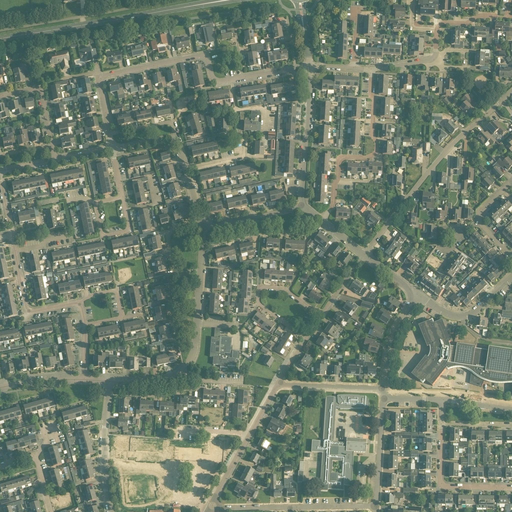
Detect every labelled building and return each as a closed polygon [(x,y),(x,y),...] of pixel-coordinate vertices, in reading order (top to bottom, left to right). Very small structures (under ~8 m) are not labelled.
[(421,16),(428,16),(429,6),(429,1),(419,0),(418,11),(421,11),(421,16)] [(448,2),(446,2),(445,0),(438,0),(439,2),(438,7),(442,7),(442,11),(448,12),(448,2)] [(454,12),(454,7),(458,8),(458,5),(458,0),(451,0),(452,2),(448,2),(448,12),(454,12)] [(468,0),(458,0),(458,5),(461,5),(461,8),(468,9),(468,0)] [(479,4),(478,0),(468,0),(468,9),(475,9),(476,4),(479,4)] [(435,17),(435,12),(438,12),(438,7),(439,2),(434,1),(434,6),(429,6),(428,16),(435,17)] [(402,6),(396,6),(393,6),(393,13),(396,13),(395,19),(402,20),(402,15),(405,15),(405,10),(402,10),(402,6)] [(390,27),(394,28),(393,31),(404,31),(404,25),(398,25),(398,21),(390,21),(390,27)] [(281,25),(274,26),(273,23),(261,25),(262,28),(272,27),(273,33),(282,31),(281,27),(282,27),(282,25),(281,25)] [(201,42),(205,41),(208,40),(209,43),(214,42),(211,30),(214,30),(212,24),(205,25),(206,29),(203,29),(203,30),(199,31),(199,34),(196,34),(197,40),(200,39),(201,42)] [(492,27),(492,35),(492,39),(498,40),(498,33),(502,33),(502,25),(496,24),(495,28),(492,27)] [(502,33),(506,33),(506,38),(511,37),(511,28),(509,28),(509,25),(502,25),(502,33)] [(226,27),(227,30),(221,31),(222,40),(232,38),(231,34),(234,34),(232,26),(226,27)] [(243,40),(244,40),(254,38),(253,32),(252,32),(251,29),(245,30),(245,33),(243,33),(244,37),(243,37),(243,40)] [(460,39),(460,36),(464,37),(464,29),(455,29),(455,32),(452,32),(451,39),(460,39)] [(477,44),(477,41),(482,42),(482,39),(482,30),(475,29),(472,29),(472,30),(471,43),(477,44)] [(482,39),(486,39),(486,44),(491,44),(492,39),(492,35),(489,35),(489,30),(482,30),(482,39)] [(283,31),(282,31),(273,33),(274,39),(264,41),(264,44),(266,44),(272,43),(275,42),(276,42),(276,39),(283,38),(282,34),(283,33),(283,31)] [(152,51),(158,50),(159,53),(166,52),(165,48),(165,45),(167,45),(165,35),(160,36),(162,45),(156,46),(155,41),(150,42),(152,51)] [(410,40),(411,40),(410,42),(415,43),(415,47),(423,47),(423,41),(420,40),(421,37),(411,36),(410,40)] [(189,47),(188,38),(175,41),(177,49),(189,47)] [(244,40),(245,43),(244,44),(244,46),(245,46),(250,45),(251,50),(263,47),(262,44),(256,45),(255,44),(254,38),(244,40)] [(460,42),(460,39),(451,39),(451,45),(460,46),(459,49),(463,49),(463,42),(460,42)] [(142,45),(130,48),(130,46),(126,47),(128,53),(131,52),(132,57),(136,56),(137,58),(141,57),(140,55),(144,55),(143,52),(147,51),(145,43),(141,44),(142,45)] [(247,61),(248,61),(257,60),(256,53),(257,52),(264,51),(263,47),(251,50),(252,54),(246,55),(247,61)] [(419,57),(419,53),(423,54),(423,47),(415,47),(414,50),(410,50),(410,52),(409,56),(419,57)] [(93,62),(93,61),(97,60),(95,50),(91,51),(91,48),(79,51),(80,55),(85,54),(85,55),(87,54),(88,58),(85,58),(86,63),(91,62),(90,60),(92,60),(93,62)] [(485,61),(485,58),(489,58),(490,51),(481,50),(480,54),(476,54),(476,60),(485,61)] [(67,52),(49,55),(51,65),(61,63),(62,70),(69,68),(67,61),(69,61),(67,52)] [(120,52),(106,55),(108,62),(115,61),(115,62),(122,61),(120,52)] [(487,64),(484,64),(485,61),(476,60),(475,67),(480,67),(479,70),(488,71),(489,65),(487,65),(487,64)] [(19,65),(20,70),(13,71),(16,83),(25,81),(24,76),(28,75),(25,64),(19,65)] [(511,68),(507,69),(500,69),(499,77),(510,78),(511,79),(511,68)] [(175,71),(166,73),(168,83),(174,82),(175,87),(182,86),(180,78),(177,79),(175,71)] [(164,78),(161,78),(160,74),(153,75),(155,85),(158,85),(159,89),(166,88),(164,78)] [(138,77),(138,78),(140,87),(144,86),(145,92),(150,91),(151,93),(152,93),(150,81),(147,81),(146,77),(142,78),(142,76),(138,77)] [(407,90),(407,86),(411,86),(412,77),(404,77),(404,81),(401,81),(400,90),(407,90)] [(76,79),(77,85),(78,89),(82,88),(82,89),(90,87),(89,80),(84,81),(83,78),(76,79)] [(429,83),(425,83),(426,78),(418,78),(417,86),(422,87),(422,91),(428,92),(429,83)] [(136,85),(132,86),(131,80),(124,81),(125,89),(130,88),(131,94),(138,92),(136,85)] [(443,82),(439,82),(439,80),(432,80),(431,89),(436,89),(436,94),(442,95),(443,82)] [(50,87),(52,94),(61,93),(60,86),(67,85),(66,81),(53,84),(54,87),(50,87)] [(450,91),(454,91),(454,81),(446,81),(446,89),(443,89),(442,96),(450,97),(450,91)] [(121,83),(117,83),(109,84),(110,89),(110,92),(116,90),(118,100),(124,98),(121,83)] [(76,96),(77,100),(87,98),(86,94),(91,93),(90,87),(82,89),(82,92),(77,93),(78,96),(76,96)] [(228,91),(223,92),(224,100),(230,100),(229,99),(232,98),(232,94),(229,95),(228,91)] [(62,99),(61,93),(52,94),(53,101),(56,101),(57,104),(58,103),(65,102),(64,99),(62,99)] [(462,99),(466,102),(462,106),(464,108),(462,111),(465,114),(468,112),(470,114),(476,109),(471,104),(474,101),(467,94),(462,99)] [(442,101),(447,106),(450,103),(447,100),(447,99),(445,97),(443,97),(442,98),(442,101)] [(84,103),(85,108),(94,107),(93,100),(87,101),(87,98),(77,100),(79,100),(79,104),(84,103)] [(34,108),(33,108),(36,107),(35,102),(33,103),(32,99),(24,101),(21,101),(22,106),(24,114),(29,113),(28,109),(34,108)] [(170,117),(170,115),(173,114),(171,101),(164,103),(165,108),(162,108),(164,117),(166,116),(167,117),(170,117)] [(24,114),(22,106),(18,106),(17,102),(10,104),(12,111),(15,111),(16,116),(24,114)] [(58,103),(58,107),(55,108),(56,114),(65,112),(63,106),(66,106),(65,102),(58,103)] [(8,108),(4,109),(3,105),(0,105),(0,119),(10,117),(8,108)] [(146,111),(142,112),(144,120),(151,119),(150,113),(152,113),(151,107),(151,106),(146,107),(146,111)] [(157,118),(164,117),(162,108),(159,109),(158,106),(151,107),(152,113),(154,119),(157,118)] [(95,113),(94,107),(85,108),(86,113),(81,114),(82,119),(91,117),(90,114),(95,113)] [(142,112),(138,113),(137,109),(132,110),(132,111),(134,122),(137,122),(144,120),(142,112)] [(131,123),(134,122),(132,111),(125,112),(126,115),(123,116),(124,124),(131,123)] [(96,119),(88,121),(85,122),(86,127),(84,127),(85,132),(84,132),(84,133),(92,131),(92,128),(98,127),(96,119)] [(58,127),(58,128),(60,135),(68,134),(67,128),(76,126),(76,124),(77,124),(76,120),(75,120),(71,121),(62,123),(55,124),(55,128),(58,127)] [(228,121),(218,121),(218,134),(228,134),(228,121)] [(458,128),(450,121),(444,127),(452,134),(458,128)] [(497,121),(494,124),(493,123),(487,128),(493,135),(497,131),(502,136),(507,132),(497,121)] [(6,140),(3,141),(4,148),(12,147),(11,144),(15,143),(12,125),(5,126),(5,129),(8,129),(9,134),(5,135),(6,140)] [(26,129),(27,130),(28,138),(31,138),(33,143),(40,142),(38,134),(35,135),(33,126),(28,127),(28,128),(26,129)] [(20,131),(21,137),(17,138),(19,146),(26,144),(26,143),(29,142),(28,138),(27,130),(20,131)] [(439,145),(447,136),(441,130),(433,139),(431,137),(430,143),(434,146),(437,143),(439,145)] [(94,131),(92,131),(84,133),(85,139),(92,138),(93,143),(101,141),(100,133),(94,134),(94,131)] [(487,132),(485,134),(483,132),(477,138),(484,145),(488,142),(492,146),(496,141),(487,132)] [(64,137),(65,141),(61,142),(63,149),(71,147),(70,144),(75,143),(73,135),(64,137)] [(318,145),(324,145),(324,147),(329,148),(329,143),(327,143),(327,139),(318,139),(318,145)] [(413,147),(413,157),(409,157),(409,162),(412,162),(421,163),(422,148),(413,147)] [(157,158),(161,157),(162,162),(159,163),(160,166),(166,164),(171,163),(170,160),(168,152),(160,155),(160,154),(157,155),(157,158)] [(320,155),(319,162),(327,162),(328,158),(330,159),(330,153),(324,152),(324,155),(320,155)] [(492,158),(497,163),(501,167),(502,169),(505,166),(508,170),(511,166),(511,163),(508,159),(505,161),(502,157),(498,162),(493,157),(492,158)] [(453,170),(461,170),(461,169),(462,159),(453,159),(453,170)] [(493,167),(495,169),(492,172),(499,179),(504,175),(499,169),(501,167),(497,163),(493,167)] [(173,166),(172,166),(167,167),(166,164),(160,166),(154,168),(155,171),(163,169),(165,175),(174,172),(173,168),(174,168),(173,166)] [(254,164),(248,165),(250,174),(256,173),(254,164)] [(244,175),(250,174),(248,165),(242,166),(244,175)] [(238,177),(244,175),(242,166),(236,168),(238,177)] [(224,168),(218,170),(220,179),(226,177),(224,168)] [(231,178),(238,177),(236,168),(229,169),(231,178)] [(461,169),(461,170),(461,175),(465,175),(464,181),(473,181),(474,170),(461,169)] [(214,180),(220,179),(218,170),(212,171),(214,180)] [(207,181),(214,180),(212,171),(205,172),(207,181)] [(167,181),(161,182),(161,181),(160,178),(159,176),(157,177),(160,186),(173,182),(172,179),(176,178),(174,174),(176,174),(175,172),(174,172),(165,175),(167,181)] [(201,183),(207,181),(205,172),(199,174),(201,183)] [(481,177),(484,181),(481,183),(487,190),(493,185),(493,184),(495,182),(486,172),(481,177)] [(449,181),(450,181),(450,177),(446,177),(446,175),(439,175),(438,185),(443,185),(443,189),(449,189),(449,181)] [(401,187),(401,177),(393,176),(392,187),(401,187)] [(161,189),(169,187),(171,193),(179,190),(178,186),(179,186),(179,184),(177,184),(173,185),(173,182),(160,186),(161,189)] [(181,196),(180,192),(181,192),(180,190),(179,190),(171,193),(172,199),(165,201),(166,204),(169,203),(171,203),(175,201),(179,200),(178,197),(181,196)] [(282,190),(275,192),(277,201),(284,199),(282,190)] [(269,193),(271,202),(277,201),(275,192),(269,193)] [(434,210),(434,200),(431,199),(432,194),(424,193),(423,206),(426,207),(426,209),(434,210)] [(263,194),(257,196),(259,205),(265,203),(263,194)] [(253,206),(259,205),(257,196),(251,197),(253,206)] [(245,197),(239,198),(241,207),(247,206),(245,197)] [(239,198),(233,200),(235,208),(241,207),(239,198)] [(359,202),(367,208),(370,203),(363,198),(359,202)] [(226,201),(228,210),(235,208),(233,200),(226,201)] [(462,200),(462,205),(461,213),(464,213),(464,220),(472,220),(473,211),(468,211),(468,206),(468,201),(462,200)] [(511,206),(506,200),(502,204),(508,211),(511,206)] [(221,202),(214,204),(216,213),(223,211),(221,202)] [(355,208),(362,214),(366,209),(358,203),(355,208)] [(508,213),(507,212),(508,211),(502,204),(499,207),(498,206),(498,205),(496,203),(495,205),(505,216),(508,213)] [(36,220),(35,217),(39,216),(36,204),(32,205),(33,208),(28,209),(28,212),(30,223),(33,223),(33,221),(36,220)] [(210,214),(216,213),(214,204),(208,205),(210,214)] [(497,209),(493,212),(500,219),(502,221),(504,219),(502,218),(505,216),(495,205),(493,207),(495,208),(496,208),(497,209)] [(437,211),(437,212),(436,212),(436,220),(444,221),(444,217),(447,217),(448,207),(442,207),(442,211),(437,211)] [(188,218),(187,217),(188,217),(185,208),(179,210),(181,219),(185,218),(185,219),(188,218)] [(456,208),(456,211),(450,211),(450,221),(457,221),(458,219),(461,219),(461,213),(462,208),(456,208)] [(170,218),(168,211),(167,209),(161,210),(162,216),(159,217),(161,225),(168,223),(167,219),(170,218)] [(182,220),(181,219),(179,210),(173,212),(175,221),(179,220),(179,221),(182,220)] [(371,229),(374,226),(375,226),(381,219),(372,212),(366,219),(370,222),(367,225),(371,229)] [(495,223),(500,219),(493,212),(489,216),(492,220),(492,221),(493,223),(494,223),(495,222),(495,223)] [(56,222),(55,219),(59,218),(59,215),(47,217),(48,223),(56,222)] [(412,226),(415,226),(416,215),(407,215),(407,224),(412,224),(412,226)] [(423,233),(427,233),(427,239),(435,239),(436,228),(428,227),(429,224),(423,224),(423,233)] [(502,236),(505,239),(511,231),(508,228),(502,234),(503,235),(502,236)] [(386,251),(384,253),(392,259),(393,258),(394,259),(400,251),(399,251),(401,248),(401,246),(407,238),(400,233),(397,237),(395,239),(395,241),(393,244),(391,242),(385,250),(386,251)] [(470,239),(474,243),(480,237),(476,233),(473,236),(470,239)] [(314,240),(319,244),(324,237),(320,234),(314,240)] [(150,239),(152,245),(160,243),(160,239),(161,239),(160,237),(159,237),(150,239)] [(319,244),(316,248),(324,255),(326,253),(330,247),(327,245),(329,242),(324,237),(319,244)] [(484,241),(480,237),(474,243),(478,247),(484,241)] [(488,245),(484,241),(478,247),(481,251),(488,245)] [(149,249),(152,248),(153,251),(150,253),(143,255),(144,257),(144,258),(156,256),(155,251),(162,250),(161,245),(162,245),(162,243),(160,243),(152,245),(149,245),(149,249)] [(252,243),(245,244),(247,253),(254,252),(252,243)] [(239,246),(241,255),(247,253),(245,244),(239,246)] [(330,247),(326,253),(324,255),(330,259),(333,256),(335,257),(340,250),(333,244),(330,247)] [(492,249),(488,245),(481,251),(485,256),(492,249)] [(233,247),(227,248),(229,257),(235,256),(233,247)] [(223,259),(229,257),(227,248),(221,250),(223,259)] [(484,256),(489,262),(494,258),(498,254),(493,249),(492,249),(485,256),(484,256)] [(216,260),(223,259),(221,250),(214,251),(216,260)] [(341,255),(338,259),(335,262),(340,266),(343,263),(346,265),(351,258),(345,254),(343,256),(341,255)] [(458,254),(455,259),(462,264),(465,259),(458,254)] [(165,264),(164,261),(165,260),(165,258),(164,258),(159,259),(158,258),(156,258),(156,256),(144,258),(144,261),(151,260),(152,263),(154,263),(155,267),(156,266),(165,264)] [(404,263),(408,266),(406,269),(413,274),(419,266),(413,262),(415,260),(409,256),(404,263)] [(477,264),(468,258),(466,261),(473,266),(470,270),(472,271),(477,264)] [(501,266),(494,258),(489,262),(493,266),(497,270),(501,266)] [(462,266),(461,265),(462,264),(455,259),(452,262),(451,261),(452,261),(450,259),(448,261),(460,270),(462,266)] [(279,271),(274,271),(275,262),(272,261),(272,266),(271,280),(278,281),(279,271)] [(455,273),(456,272),(458,273),(460,270),(448,261),(446,264),(448,265),(450,263),(451,264),(448,268),(455,273)] [(166,264),(165,264),(156,266),(158,273),(154,274),(155,277),(162,276),(161,272),(168,271),(166,264)] [(501,274),(497,270),(493,266),(489,270),(497,278),(501,274)] [(452,278),(455,273),(448,268),(444,273),(452,278)] [(418,280),(421,282),(420,283),(425,287),(430,280),(430,279),(431,278),(428,276),(429,275),(428,275),(429,273),(426,270),(418,280)] [(493,281),(497,278),(489,270),(489,271),(488,271),(489,272),(485,276),(491,282),(493,281)] [(323,291),(325,288),(327,290),(332,283),(330,282),(332,278),(324,272),(319,279),(323,281),(318,288),(323,291)] [(481,279),(477,283),(483,289),(487,285),(481,279)] [(435,283),(430,280),(425,287),(426,288),(425,289),(429,291),(435,283)] [(321,296),(312,291),(315,286),(308,281),(305,287),(308,289),(305,295),(308,297),(318,303),(321,296)] [(357,281),(355,281),(349,288),(358,295),(362,297),(367,290),(361,286),(362,285),(359,283),(357,281)] [(444,288),(447,290),(452,283),(449,281),(444,288)] [(2,284),(3,292),(0,292),(0,295),(4,294),(12,293),(11,286),(5,288),(4,283),(2,284)] [(439,286),(435,283),(429,291),(432,294),(432,293),(434,294),(439,286)] [(479,293),(483,289),(477,283),(473,287),(479,293)] [(156,295),(165,293),(164,289),(166,289),(165,287),(163,287),(162,284),(153,286),(154,289),(155,289),(156,295)] [(444,290),(439,286),(434,294),(439,297),(444,290)] [(473,287),(469,291),(475,297),(479,293),(473,287)] [(469,291),(465,294),(471,301),(475,297),(469,291)] [(57,302),(55,292),(53,293),(49,293),(49,296),(53,296),(54,300),(52,301),(52,300),(45,301),(45,304),(57,302)] [(4,294),(4,298),(0,298),(0,301),(5,300),(14,299),(12,293),(4,294)] [(156,295),(157,301),(166,300),(165,295),(167,295),(166,293),(165,293),(156,295)] [(457,307),(462,302),(459,298),(455,294),(449,299),(457,307)] [(464,294),(459,298),(462,302),(466,307),(472,302),(471,301),(465,294),(464,294)] [(387,302),(389,304),(386,307),(394,312),(398,306),(395,304),(397,301),(391,297),(387,302)] [(5,300),(6,304),(1,304),(2,307),(6,306),(15,305),(14,299),(5,300)] [(360,307),(370,310),(372,304),(362,301),(360,307)] [(353,304),(351,306),(347,303),(343,309),(350,314),(351,311),(353,313),(358,307),(353,304)] [(156,315),(165,314),(164,310),(165,309),(165,307),(161,308),(160,304),(155,305),(152,306),(153,309),(154,309),(155,309),(156,315)] [(6,306),(7,310),(2,310),(3,313),(7,312),(16,310),(15,305),(6,306)] [(377,314),(381,317),(379,320),(386,324),(390,318),(386,316),(388,312),(381,308),(377,314)] [(17,316),(16,310),(7,312),(8,315),(3,316),(4,319),(2,319),(2,317),(0,317),(0,322),(10,321),(9,318),(17,316)] [(511,312),(502,311),(501,315),(494,314),(493,319),(501,320),(502,318),(511,319),(511,312)] [(252,320),(257,324),(264,315),(262,314),(261,315),(257,312),(252,320)] [(342,312),(340,315),(337,313),(333,319),(340,324),(343,320),(346,323),(350,317),(342,312)] [(166,313),(165,314),(156,315),(157,322),(147,324),(148,327),(157,326),(159,325),(158,322),(166,320),(165,316),(167,315),(166,313)] [(257,324),(263,328),(269,321),(265,318),(266,317),(264,315),(257,324)] [(60,321),(62,328),(71,326),(70,321),(72,321),(72,318),(60,321)] [(476,327),(480,327),(479,330),(487,331),(488,323),(484,322),(485,319),(477,319),(476,327)] [(511,350),(489,347),(489,351),(475,349),(475,346),(457,344),(457,347),(450,346),(449,343),(451,342),(442,320),(434,324),(432,321),(429,322),(429,321),(419,326),(427,347),(430,346),(430,349),(430,352),(430,355),(428,358),(426,356),(411,375),(420,382),(421,381),(423,383),(425,381),(432,386),(447,369),(448,370),(453,368),(457,368),(462,368),(464,368),(465,369),(467,370),(469,370),(470,371),(472,372),(470,385),(479,387),(482,388),(485,381),(487,382),(488,382),(489,383),(490,383),(492,384),(496,384),(498,384),(500,385),(511,384),(511,350)] [(275,329),(273,327),(275,324),(273,322),(272,324),(269,321),(263,328),(268,333),(269,332),(272,334),(274,331),(273,331),(275,329)] [(329,335),(327,337),(332,341),(334,338),(334,339),(339,332),(340,333),(342,330),(332,322),(330,325),(329,324),(324,331),(329,335)] [(369,329),(373,331),(371,336),(375,337),(380,339),(383,332),(380,330),(382,327),(372,323),(369,329)] [(125,334),(130,333),(129,324),(121,326),(122,334),(125,334)] [(62,328),(63,334),(74,332),(74,330),(72,330),(71,326),(62,328)] [(169,327),(167,327),(159,329),(160,335),(169,333),(168,329),(169,329),(169,327)] [(21,332),(18,333),(18,330),(15,331),(14,328),(12,329),(14,340),(19,339),(22,338),(21,332)] [(97,330),(98,334),(94,334),(95,341),(99,340),(99,339),(104,338),(102,329),(97,330)] [(75,335),(74,332),(63,334),(65,341),(74,340),(73,335),(75,335)] [(170,333),(169,333),(160,335),(161,341),(170,340),(169,335),(171,335),(170,333)] [(286,333),(284,337),(282,336),(281,338),(291,344),(295,338),(286,333)] [(316,344),(318,345),(316,347),(319,349),(320,347),(322,348),(324,345),(329,349),(334,342),(332,341),(327,337),(322,333),(318,339),(319,340),(316,344)] [(235,359),(239,359),(239,352),(232,351),(232,346),(227,346),(227,337),(220,337),(219,338),(211,338),(210,357),(213,357),(212,364),(220,365),(219,368),(227,368),(227,366),(235,367),(235,359)] [(281,341),(279,345),(287,350),(291,344),(281,338),(280,340),(281,341)] [(363,345),(369,347),(368,351),(376,354),(379,345),(374,344),(375,341),(365,338),(363,345)] [(60,346),(62,353),(71,352),(70,347),(72,347),(72,344),(60,346)] [(279,345),(276,349),(275,348),(273,350),(283,356),(287,350),(279,345)] [(62,353),(63,360),(74,358),(74,356),(72,356),(71,352),(62,353)] [(34,355),(35,361),(31,361),(33,370),(40,368),(39,365),(43,364),(41,353),(34,355)] [(106,361),(109,361),(109,368),(116,368),(115,359),(109,359),(109,353),(106,353),(106,361)] [(122,359),(115,359),(116,368),(122,368),(122,361),(125,361),(125,353),(122,353),(122,359)] [(99,354),(99,358),(93,358),(94,368),(102,368),(102,361),(105,361),(105,354),(99,354)] [(176,364),(176,362),(174,354),(168,355),(170,364),(174,363),(174,364),(176,364)] [(164,366),(164,365),(162,356),(156,357),(155,355),(152,356),(152,362),(156,362),(157,366),(161,365),(162,367),(164,366)] [(170,365),(170,364),(168,355),(162,356),(164,365),(168,364),(168,365),(170,365)] [(273,360),(268,357),(265,355),(264,358),(266,359),(263,364),(269,367),(273,360)] [(302,370),(303,369),(305,370),(310,363),(308,362),(311,358),(306,355),(301,362),(300,362),(297,365),(298,367),(302,370)] [(323,376),(323,371),(327,371),(327,355),(324,355),(324,361),(319,361),(319,366),(316,366),(316,367),(313,367),(313,372),(315,372),(315,375),(323,376)] [(364,371),(367,371),(367,375),(375,376),(375,367),(372,367),(373,363),(369,363),(369,356),(365,356),(364,363),(364,369),(364,371)] [(22,359),(22,362),(19,363),(20,371),(27,370),(26,365),(29,364),(28,357),(22,359)] [(45,360),(47,368),(54,366),(54,365),(56,364),(55,358),(45,360)] [(75,361),(74,358),(63,360),(64,367),(74,366),(73,361),(75,361)] [(143,359),(138,359),(130,359),(129,370),(138,371),(138,364),(143,364),(143,367),(150,368),(150,359),(143,359)] [(8,363),(8,366),(7,366),(6,361),(1,362),(2,370),(6,369),(6,373),(14,372),(12,362),(11,362),(9,362),(8,363)] [(356,361),(356,365),(347,365),(346,374),(358,375),(359,371),(362,371),(363,362),(356,361)] [(336,363),(335,368),(330,368),(330,376),(338,376),(338,371),(341,371),(342,364),(336,363)] [(287,395),(287,396),(286,395),(282,402),(289,406),(292,399),(295,399),(296,396),(289,395),(289,396),(287,395)] [(368,400),(368,399),(367,398),(366,398),(365,397),(362,397),(359,396),(355,396),(352,396),(348,396),(345,395),(341,396),(337,396),(337,397),(337,399),(336,399),(336,398),(326,397),(322,447),(319,447),(319,441),(312,441),(311,452),(322,453),(321,466),(320,491),(327,491),(328,489),(343,490),(344,485),(350,486),(353,452),(365,453),(366,439),(346,438),(346,442),(346,443),(333,442),(335,409),(365,409),(366,408),(367,408),(367,407),(368,407),(368,406),(369,405),(369,404),(369,403),(369,402),(369,401),(368,401),(368,400)] [(52,398),(49,399),(48,396),(45,397),(49,408),(55,407),(52,398)] [(46,411),(46,409),(49,408),(45,397),(43,398),(44,400),(40,401),(43,410),(43,411),(46,411)] [(183,405),(187,406),(188,398),(180,397),(180,402),(177,401),(176,410),(176,411),(183,411),(183,405)] [(198,403),(195,403),(195,398),(188,398),(187,406),(191,406),(191,411),(198,412),(198,403)] [(32,404),(29,405),(31,413),(37,412),(34,400),(31,401),(32,404)] [(40,401),(37,402),(36,400),(34,400),(37,412),(43,410),(40,401)] [(139,408),(137,408),(136,408),(136,409),(136,415),(139,415),(139,414),(145,415),(146,402),(140,402),(139,408)] [(156,409),(153,409),(153,403),(146,402),(145,415),(146,415),(146,413),(149,413),(149,414),(152,414),(152,416),(155,416),(156,409)] [(29,405),(26,406),(25,403),(22,404),(23,406),(25,415),(31,413),(29,405)] [(166,412),(166,404),(160,403),(159,409),(156,409),(155,416),(165,416),(166,412)] [(81,405),(82,408),(79,409),(81,417),(87,416),(85,407),(84,404),(81,405)] [(166,412),(169,413),(169,417),(176,417),(176,411),(176,410),(173,410),(173,404),(166,404),(166,412)] [(21,416),(19,408),(18,405),(15,406),(16,408),(13,409),(15,418),(16,418),(16,419),(19,419),(18,417),(21,416)] [(13,409),(10,410),(9,407),(6,408),(10,419),(15,418),(13,409)] [(79,409),(76,410),(75,407),(72,408),(75,419),(81,417),(79,409)] [(130,411),(127,411),(128,408),(119,407),(118,414),(121,414),(121,417),(132,418),(132,414),(130,414),(130,411)] [(286,413),(288,415),(290,411),(283,407),(281,410),(278,409),(274,416),(282,420),(286,413)] [(5,412),(2,413),(4,421),(10,419),(6,408),(4,409),(5,412)] [(70,411),(67,412),(70,421),(75,419),(72,408),(70,409),(70,411)] [(60,411),(62,414),(61,414),(64,422),(70,421),(67,412),(64,413),(63,410),(60,411)] [(421,411),(421,415),(423,415),(423,421),(431,421),(432,421),(432,419),(431,419),(431,415),(430,415),(430,411),(421,411)] [(126,431),(126,428),(127,425),(131,425),(131,424),(135,425),(135,418),(132,418),(121,417),(119,417),(119,421),(118,421),(118,427),(122,428),(122,431),(126,431)] [(267,428),(278,435),(281,430),(283,431),(286,426),(272,419),(267,428)] [(34,425),(26,427),(26,430),(29,429),(31,428),(33,434),(36,433),(34,425)] [(391,426),(391,433),(396,433),(396,436),(404,436),(412,436),(412,433),(412,427),(409,427),(409,433),(400,433),(400,430),(403,430),(403,427),(400,427),(391,426)] [(417,433),(417,436),(419,436),(425,436),(425,433),(432,433),(433,433),(433,431),(432,431),(431,431),(431,427),(423,427),(423,430),(419,430),(419,433),(417,433)] [(78,433),(80,439),(88,437),(87,433),(90,433),(89,430),(78,433)] [(266,430),(264,435),(274,439),(276,435),(266,430)] [(34,448),(33,445),(37,444),(34,436),(29,437),(32,448),(34,448)] [(25,447),(28,446),(29,449),(32,448),(29,437),(23,439),(25,447)] [(89,440),(88,437),(80,439),(81,445),(92,442),(92,439),(89,440)] [(267,450),(268,447),(271,448),(273,445),(267,442),(261,439),(258,446),(263,449),(264,448),(267,450)] [(14,450),(17,450),(18,452),(20,452),(17,441),(11,442),(14,450)] [(11,454),(10,451),(14,450),(11,442),(5,444),(8,452),(8,455),(11,454)] [(91,448),(90,445),(93,444),(92,442),(81,445),(83,451),(91,448)] [(450,453),(459,454),(459,450),(464,450),(464,448),(468,448),(469,445),(459,445),(459,447),(450,447),(450,450),(451,450),(451,453),(450,453)] [(56,447),(57,447),(48,449),(49,452),(46,453),(47,456),(58,453),(57,450),(60,449),(60,446),(56,447)] [(91,448),(83,451),(85,457),(90,455),(93,454),(96,454),(95,451),(92,452),(91,448)] [(60,458),(58,453),(47,456),(48,458),(51,457),(51,461),(60,458)] [(255,464),(257,459),(264,463),(266,459),(259,455),(259,457),(253,454),(250,461),(255,464)] [(503,477),(503,478),(506,478),(508,478),(511,477),(511,465),(507,466),(508,456),(504,456),(504,463),(504,466),(503,477)] [(61,465),(60,461),(63,460),(62,458),(60,458),(51,461),(52,464),(50,465),(50,467),(53,467),(61,465)] [(80,462),(81,463),(82,469),(91,467),(90,463),(92,463),(91,460),(90,460),(89,458),(87,458),(85,459),(83,460),(83,461),(80,462)] [(501,476),(503,477),(504,463),(501,463),(500,466),(495,466),(495,469),(495,477),(495,478),(497,478),(497,477),(501,478),(501,476)] [(92,470),(91,467),(82,469),(84,475),(95,472),(94,469),(92,470)] [(251,477),(253,474),(258,476),(259,473),(254,471),(247,467),(243,473),(251,477)] [(59,470),(58,470),(49,472),(50,476),(48,476),(48,479),(59,476),(58,472),(60,472),(59,470)] [(95,474),(95,472),(84,475),(86,481),(94,479),(93,475),(95,474)] [(249,480),(251,477),(243,473),(240,480),(248,483),(246,485),(254,489),(255,487),(253,486),(254,483),(249,480)] [(52,481),(53,484),(61,482),(59,476),(48,479),(49,481),(52,481)] [(30,484),(33,484),(31,479),(29,480),(28,477),(22,479),(24,486),(25,488),(28,487),(28,485),(30,484)] [(143,481),(125,484),(128,502),(155,498),(154,490),(156,490),(154,478),(143,479),(143,481)] [(294,497),(294,490),(294,484),(290,484),(290,480),(284,480),(284,491),(287,491),(287,497),(294,497)] [(13,490),(19,488),(17,481),(11,482),(13,490)] [(281,491),(276,491),(276,481),(270,481),(270,492),(274,492),(274,497),(281,497),(281,491)] [(63,488),(61,482),(53,484),(54,487),(51,488),(52,491),(54,490),(63,488)] [(10,498),(7,491),(5,484),(0,485),(0,489),(1,493),(4,492),(7,500),(0,501),(0,502),(1,505),(11,502),(10,498)] [(235,488),(235,489),(234,492),(238,494),(237,495),(243,498),(247,492),(251,494),(250,496),(254,499),(258,491),(254,489),(246,485),(245,485),(244,488),(237,484),(237,486),(236,486),(235,488)] [(83,493),(85,493),(86,496),(94,494),(92,487),(87,489),(86,485),(79,487),(80,491),(80,493),(83,492),(83,493)] [(393,493),(393,496),(386,496),(386,503),(394,504),(394,505),(400,505),(401,499),(403,499),(403,493),(393,493)] [(86,496),(86,499),(85,499),(84,501),(84,503),(83,503),(84,506),(91,504),(90,502),(96,500),(94,494),(86,496)] [(442,507),(442,504),(445,504),(445,496),(438,496),(435,496),(435,508),(438,508),(438,507),(442,507)] [(445,504),(452,505),(455,505),(456,497),(453,497),(453,496),(445,496),(445,504)] [(462,509),(462,505),(466,505),(466,496),(459,496),(459,497),(456,497),(455,505),(455,509),(462,509)] [(466,505),(473,505),(476,505),(476,497),(473,497),(473,496),(466,496),(466,505)] [(486,509),(486,505),(487,496),(479,496),(479,497),(476,497),(476,505),(476,509),(486,509)] [(486,505),(494,505),(493,511),(496,511),(497,506),(497,500),(497,498),(494,497),(487,496),(486,505)] [(500,504),(505,505),(505,510),(506,510),(505,511),(510,511),(511,501),(511,499),(508,498),(508,497),(500,497),(499,500),(497,500),(497,506),(500,506),(500,504)] [(26,509),(30,508),(31,511),(40,509),(37,499),(24,502),(26,509)] [(14,511),(15,511),(14,507),(18,505),(19,510),(21,510),(19,501),(5,505),(6,508),(3,509),(3,511),(14,511)]
